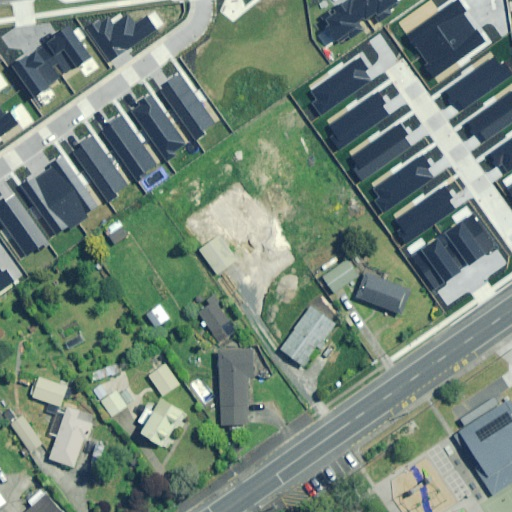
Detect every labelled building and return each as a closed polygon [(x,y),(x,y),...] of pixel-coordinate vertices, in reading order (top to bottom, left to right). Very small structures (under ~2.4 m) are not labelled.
[(501,130),(429,78),(407,109),(457,144),(453,149),(466,157),(469,153),(479,160),(501,130)] [(22,173),(2,165),(0,169),(0,207),(7,210),(13,195),(23,199),(20,207),(68,226),(77,202),(80,203),(83,195),(58,185),(60,182),(24,168),(22,173)] [(211,225),(201,209),(184,220),(195,236),(211,225)] [(129,235),(119,220),(105,229),(115,244),(129,235)] [(253,248),(235,224),(199,251),(216,275),(253,248)] [(0,286),(21,272),(0,241),(0,286)] [(358,276),(347,260),(323,277),(335,293),(358,276)] [(161,302),(140,269),(123,279),(144,312),(161,302)] [(407,289),(366,274),(357,298),(398,313),(407,289)] [(237,330),(215,301),(198,314),(220,343),(237,330)] [(169,319),(159,305),(147,315),(157,328),(169,319)] [(334,323),(310,307),(281,350),(305,366),(334,323)] [(336,353),(326,345),(314,361),(324,369),(336,353)] [(255,378),(254,350),(219,351),(222,426),(249,425),(247,378),(255,378)] [(165,362),(160,353),(149,359),(154,367),(165,362)] [(120,372),(117,363),(96,370),(99,379),(120,372)] [(180,384),(166,364),(149,376),(163,396),(180,384)] [(274,376),(268,366),(260,371),(266,381),(274,376)] [(216,397),(201,376),(190,385),(205,405),(216,397)] [(58,415),(61,406),(67,387),(39,377),(32,397),(50,403),(47,412),(58,415)] [(109,396),(102,385),(94,390),(112,417),(127,407),(117,392),(109,396)] [(135,400),(126,387),(118,393),(127,406),(135,400)] [(184,413),(161,399),(153,411),(147,407),(139,421),(147,426),(142,434),(163,447),(184,413)] [(511,484),(511,401),(511,399),(454,435),(459,443),(464,440),(486,474),(481,477),(493,496),(511,484)] [(89,424),(65,415),(59,413),(51,435),(58,437),(50,459),(74,468),(89,424)] [(42,444),(23,416),(12,423),(31,452),(42,444)] [(59,511),(47,497),(28,511),(59,511)]
